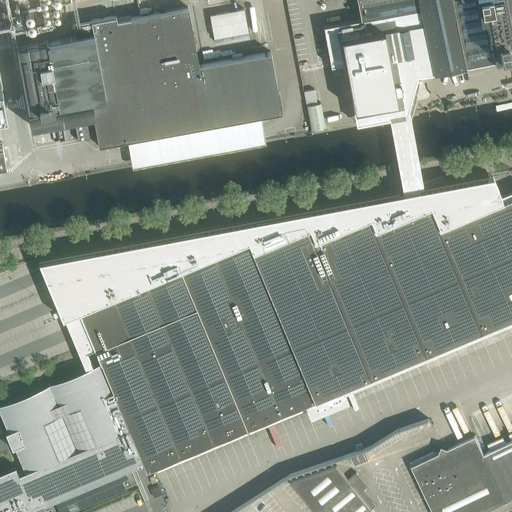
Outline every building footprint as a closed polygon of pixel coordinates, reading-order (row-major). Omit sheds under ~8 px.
[(511,0),(357,0),(359,11),(361,18),(345,21),(323,25),(331,65),(345,63),(349,80),(346,80),(346,83),(349,82),(352,100),(356,123),(389,117),(406,114),(409,104),(411,94),(417,74),(425,73),(425,77),(434,76),(433,71),(433,72),(466,66),(466,65),(478,62),(478,64),(486,62),(486,61),(495,59),(495,61),(511,57),(511,0)] [(76,36),(17,46),(32,126),(93,114),(98,145),(128,140),(263,115),(281,112),(270,51),(243,56),(242,52),(232,54),(233,58),(199,64),(189,7),(117,20),(116,16),(74,23),(76,36)] [(244,8),(210,14),(214,38),(248,32),(244,8)] [(25,13),(25,15),(25,17),(26,18),(28,19),(30,20),(31,19),(33,18),(34,16),(34,15),(33,13),(32,11),(30,11),(28,11),(26,12),(25,13)] [(358,11),(343,14),(344,19),(345,21),(361,18),(359,11),(358,11)] [(21,13),(15,14),(18,30),(24,28),(21,13)] [(27,24),(27,26),(27,27),(29,28),(30,29),(32,29),(34,28),(35,27),(35,25),(35,23),(34,22),(32,21),(31,20),(29,21),(27,22),(27,24)] [(321,102),(306,104),(309,129),(324,128),(321,102)] [(424,188),(409,104),(406,114),(389,117),(403,192),(424,188)] [(128,140),(132,164),(267,140),(267,138),(263,115),(128,140)] [(75,122),(78,140),(90,138),(87,120),(75,122)] [(57,178),(71,176),(69,167),(56,169),(57,178)] [(57,257),(38,260),(62,317),(64,317),(86,368),(100,362),(101,362),(102,363),(142,460),(144,465),(146,470),(511,316),(511,189),(501,194),(493,175),(424,188),(403,192),(268,217),(252,220),(120,245),(57,257)] [(0,472),(0,511),(35,511),(33,506),(44,501),(53,498),(57,507),(122,480),(118,471),(141,461),(143,466),(144,465),(142,460),(102,363),(101,362),(100,362),(86,368),(0,404),(0,412),(8,431),(5,432),(12,448),(15,447),(23,466),(17,469),(16,466),(0,472)] [(511,439),(484,453),(476,435),(412,465),(434,511),(482,511),(495,506),(511,497),(511,439)] [(489,448),(505,442),(503,436),(487,443),(489,448)] [(365,451),(352,455),(354,463),(368,459),(365,451)] [(356,472),(348,478),(337,465),(300,478),(290,481),(315,511),(375,511),(372,508),(376,505),(363,489),(367,486),(356,472)] [(412,490),(421,511),(432,511),(422,486),(412,490)]
